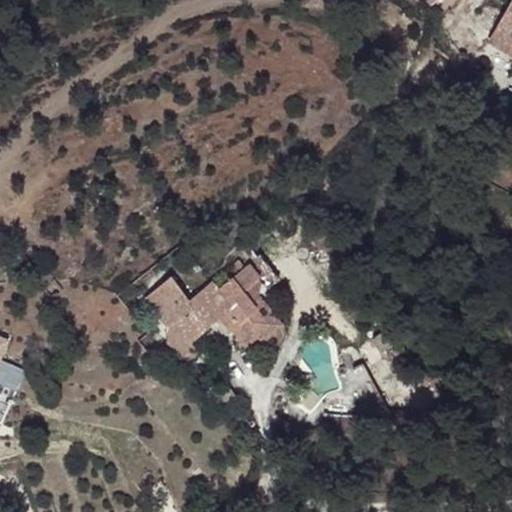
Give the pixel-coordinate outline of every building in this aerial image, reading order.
[(511,51),(511,0),(507,0),(486,36),(511,51)] [(264,262),(258,256),(215,291),(208,284),(169,309),(175,320),(158,336),(185,363),(198,352),(192,342),(220,320),(244,349),(259,336),(252,321),(255,306),(257,296),(261,266),(264,262)] [(276,280),(264,262),(261,266),(257,296),(259,295),(276,280)] [(68,289),(60,280),(50,288),(51,295),(56,297),(68,289)] [(287,329),(257,296),(255,306),(270,326),(259,336),(263,348),(287,329)] [(270,326),(255,306),(252,321),(259,336),(270,326)] [(0,364),(10,335),(0,331),(0,364)] [(263,348),(259,336),(244,349),(252,358),(263,348)] [(355,402),(375,395),(363,363),(343,371),(355,402)]
